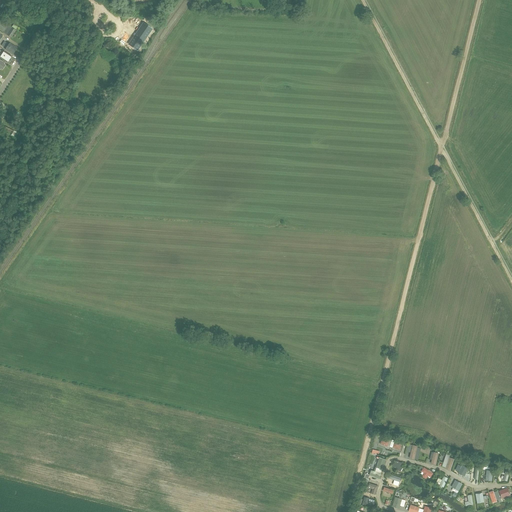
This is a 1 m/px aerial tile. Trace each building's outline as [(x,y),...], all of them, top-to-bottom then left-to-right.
[(5,5),(0,12),(0,13),(5,17),(10,9),(5,5)] [(9,25),(0,17),(0,29),(4,32),(9,25)] [(16,30),(18,27),(14,24),(12,27),(9,26),(4,33),(12,37),(16,30)] [(138,32),(129,44),(137,50),(152,29),(145,25),(140,33),(138,32)] [(4,41),(3,44),(15,51),(17,48),(10,43),(9,44),(4,41)] [(13,55),(15,51),(3,44),(2,46),(6,48),(5,50),(13,55)] [(0,50),(0,53),(9,59),(12,56),(4,51),(3,53),(0,50)] [(9,59),(0,53),(0,55),(1,56),(0,57),(7,63),(9,59)] [(387,446),(388,446),(390,439),(382,437),(380,444),(386,445),(386,446),(387,446)] [(400,450),(400,449),(400,450),(402,443),(395,441),(393,447),(398,449),(400,450)] [(415,459),(418,446),(413,445),(410,458),(415,459)] [(437,465),(439,452),(434,451),(431,463),(437,465)] [(383,469),(386,459),(380,457),(376,467),(383,469)] [(451,469),(455,458),(450,457),(446,468),(451,469)] [(400,466),(403,462),(396,461),(395,463),(394,462),(392,466),(401,471),(403,467),(400,466)] [(465,476),(469,468),(462,465),(460,468),(458,473),(465,476)] [(431,477),(434,473),(432,472),(432,471),(429,469),(429,470),(424,467),(421,471),(424,473),(422,476),(426,478),(428,475),(431,477)] [(382,473),(371,470),(369,476),(380,479),(382,473)] [(400,482),(401,478),(389,474),(388,478),(400,482)] [(444,488),(448,478),(444,476),(439,486),(444,488)] [(456,481),(452,487),(458,490),(462,484),(456,481)] [(376,495),(379,486),(369,483),(368,487),(372,489),(371,493),(376,495)] [(511,495),(508,487),(499,490),(502,498),(511,495)] [(497,501),(494,490),(489,492),(493,502),(497,501)] [(485,502),(483,492),(476,493),(477,503),(485,502)] [(472,494),(468,495),(469,501),(465,501),(466,506),(474,504),(472,494)] [(374,507),(375,502),(369,501),(370,498),(364,496),(362,504),(374,507)] [(400,509),(403,499),(395,496),(392,506),(400,509)]
